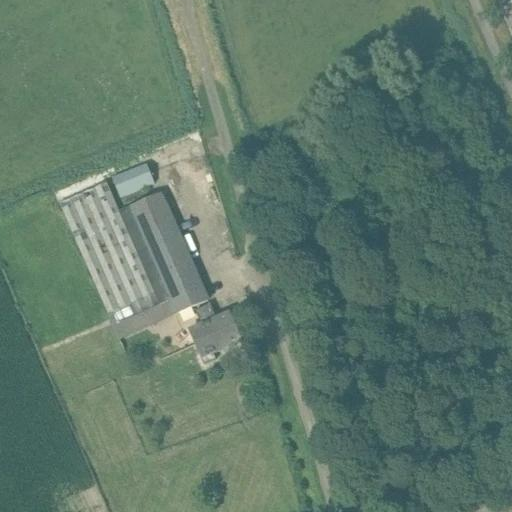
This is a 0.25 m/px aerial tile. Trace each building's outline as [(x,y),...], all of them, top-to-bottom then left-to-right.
[(425,137),(419,126),(412,130),(417,141),(425,137)] [(116,181),(123,199),(159,185),(151,167),(116,181)] [(150,252),(140,257),(107,183),(13,225),(115,456),(209,414),(161,307),(171,302),(176,314),(208,300),(203,288),(202,288),(180,239),(150,252)] [(211,305),(197,311),(205,330),(194,335),(205,359),(242,342),(230,315),(217,320),(211,305)] [(359,472),(364,470),(365,474),(369,472),(375,470),(373,466),(377,464),(372,454),(354,462),(359,472)]
